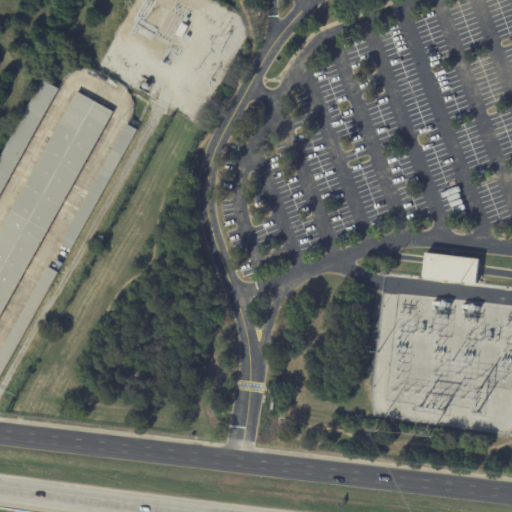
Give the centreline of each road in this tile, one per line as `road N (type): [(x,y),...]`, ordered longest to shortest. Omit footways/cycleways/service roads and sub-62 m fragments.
road 1 (secondary): [(511,495),(0,429)]
road 2 (motorway): [(141,511),(0,493)]
